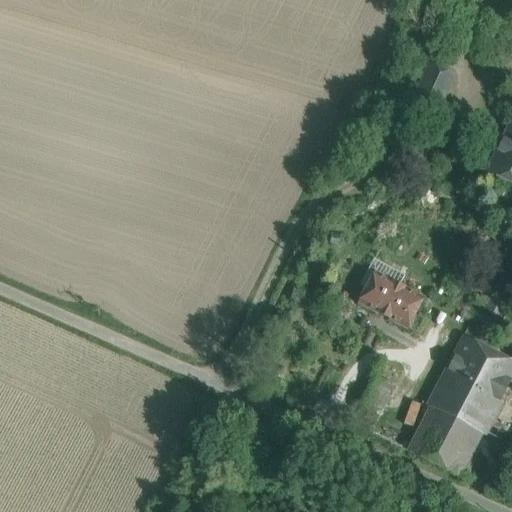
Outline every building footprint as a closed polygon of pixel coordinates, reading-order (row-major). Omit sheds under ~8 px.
[(452,77),(430,67),(415,100),(437,110),(452,77)] [(511,126),(488,173),(511,184),(511,126)] [(511,253),(478,319),(496,328),(511,296),(511,253)] [(421,299),(375,276),(360,304),(406,328),(416,333),(422,321),(412,316),(421,299)] [(511,374),(511,366),(465,342),(448,376),(497,401),(497,402),(497,403),(511,374)] [(497,401),(448,376),(408,453),(457,478),(497,402),(497,401)] [(377,377),(364,407),(382,415),(395,386),(377,377)]
